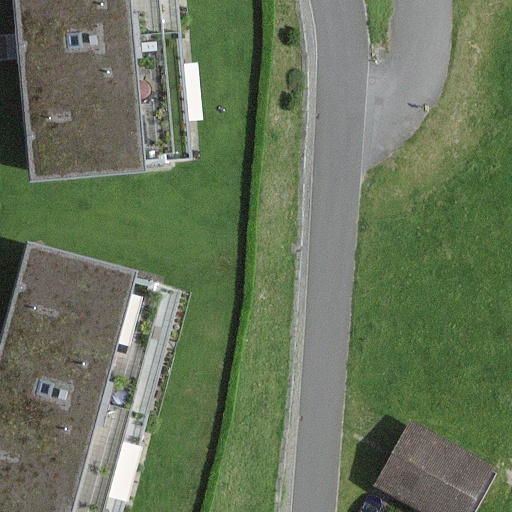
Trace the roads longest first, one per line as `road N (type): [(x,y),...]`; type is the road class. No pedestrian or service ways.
road 1 (unclassified): [(340,151),(314,511)]
road 2 (unclassified): [(340,151),(400,104),(420,75),(435,0)]
road 3 (unclassified): [(335,0),(340,151)]
